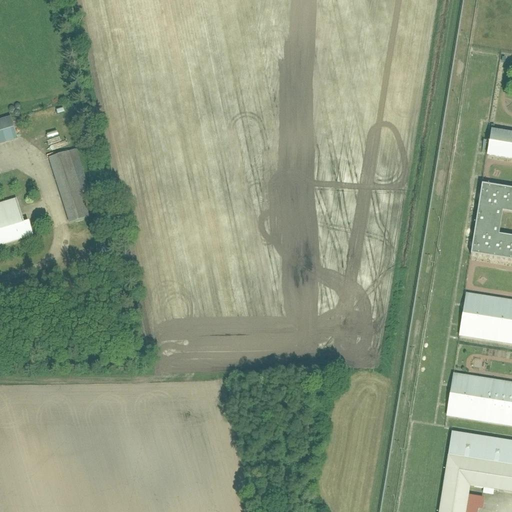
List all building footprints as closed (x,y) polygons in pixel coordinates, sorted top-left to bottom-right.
[(9,117),(0,119),(0,143),(16,139),(9,117)] [(511,136),(492,133),(488,160),(511,163),(511,136)] [(75,149),(46,158),(68,226),(90,219),(81,192),(88,189),(75,149)] [(511,192),(482,188),(471,259),(511,265),(511,192)] [(15,198),(0,202),(0,246),(32,237),(27,221),(23,222),(15,198)] [(511,303),(466,296),(459,340),(511,348),(511,303)] [(511,386),(454,377),(448,421),(511,430),(511,386)] [(511,445),(452,436),(448,460),(511,469),(511,445)] [(511,496),(511,469),(448,460),(439,511),(466,511),(470,490),(511,496)]
